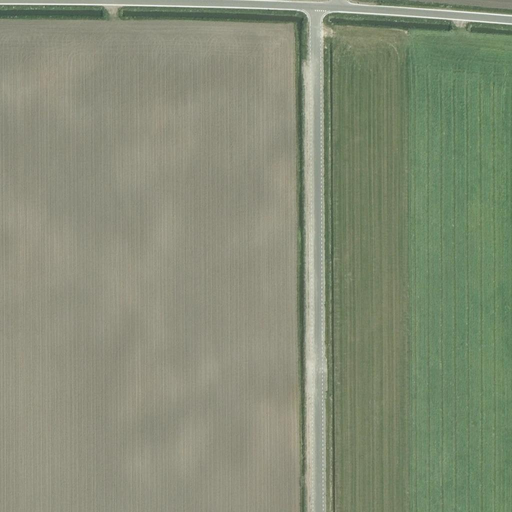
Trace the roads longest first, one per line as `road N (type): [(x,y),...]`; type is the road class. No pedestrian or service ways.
road 1 (unclassified): [(339,7),(37,0)]
road 2 (unclassified): [(511,20),(339,7)]
